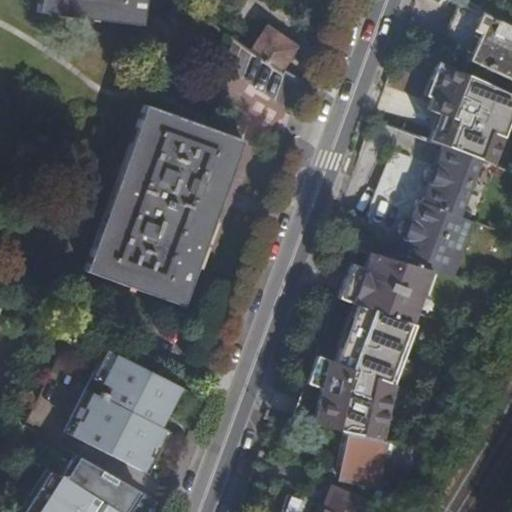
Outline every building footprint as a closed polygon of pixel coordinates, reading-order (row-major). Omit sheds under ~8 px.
[(143,0),(36,0),(35,12),(140,27),(143,0)] [(226,0),(217,12),(226,19),(239,0),(226,0)] [(481,36),(470,63),(511,81),(511,28),(482,15),(475,33),(481,36)] [(250,51),(281,72),(298,47),(268,26),(250,51)] [(248,55),(241,71),(234,68),(220,98),(274,123),(283,103),(255,90),(268,64),(248,55)] [(446,147),(481,161),(495,165),(511,117),(511,95),(439,62),(426,97),(433,100),(429,111),(441,116),(432,142),(446,147)] [(244,139),(143,103),(83,268),(183,305),(244,139)] [(460,218),(481,161),(446,147),(439,166),(395,149),(368,220),(407,237),(398,261),(431,270),(456,276),(476,224),(460,218)] [(317,356),(308,385),(322,390),(316,426),(350,432),(384,438),(394,384),(416,323),(413,322),(431,270),(398,261),(370,253),(364,269),(350,264),(338,299),(355,306),(335,363),(317,356)] [(0,297),(0,305),(10,311),(14,305),(0,297)] [(477,347),(487,352),(488,348),(493,340),(483,338),(477,347)] [(101,353),(67,440),(144,470),(178,383),(101,353)] [(384,438),(350,432),(340,481),(377,488),(386,439),(384,438)] [(135,511),(138,506),(94,489),(87,505),(84,504),(76,509),(74,511),(135,511)] [(327,505),(323,511),(360,511),(364,503),(333,489),(327,505)] [(393,490),(382,489),(376,501),(385,505),(393,490)] [(323,511),(327,505),(320,502),(315,511),(323,511)]
